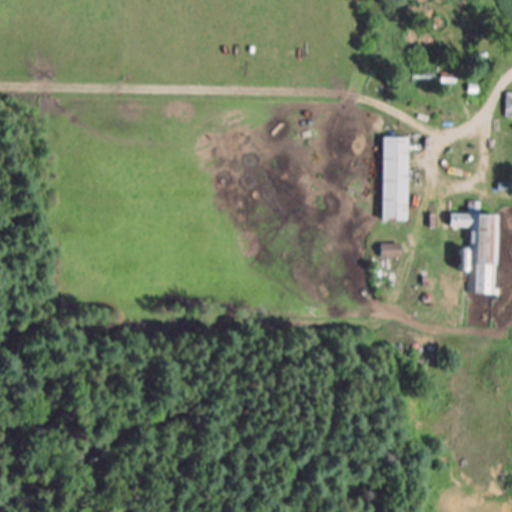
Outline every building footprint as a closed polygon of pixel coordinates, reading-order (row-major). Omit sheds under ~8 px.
[(511,117),(511,92),(502,93),(502,117),(511,117)] [(377,136),(376,221),(405,221),(405,136),(377,136)] [(461,226),(461,214),(444,214),(444,226),(461,226)] [(493,214),(466,214),(466,294),(493,294),(493,214)] [(375,257),(394,257),(394,244),(375,244),(375,257)]
